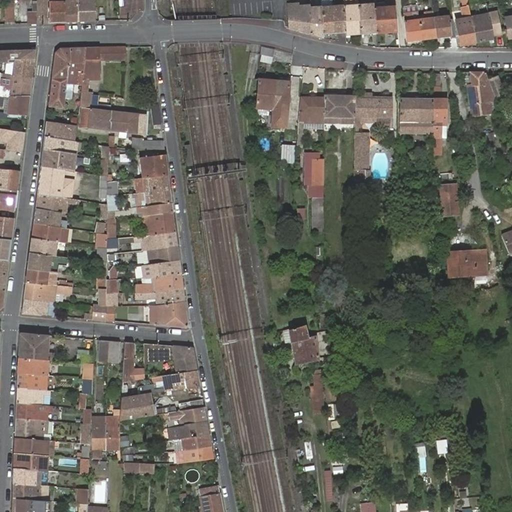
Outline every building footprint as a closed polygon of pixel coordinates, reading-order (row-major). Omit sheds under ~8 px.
[(28,13),(27,24),(37,24),(49,23),(49,0),(37,0),(37,2),(37,13),(32,13),(28,13)] [(49,0),(49,23),(65,23),(64,0),(49,0)] [(64,0),(65,23),(95,22),(95,0),(64,0)] [(119,7),(119,21),(130,21),(138,13),(139,10),(142,10),(142,0),(123,0),(123,7),(119,7)] [(431,0),(433,13),(437,39),(450,37),(448,25),(447,18),(436,19),(436,14),(439,14),(436,0),(431,0)] [(475,43),(470,18),(466,0),(460,0),(463,10),(460,10),(462,20),(455,21),(459,46),(475,43)] [(355,4),(343,5),(345,33),(345,36),(361,34),(358,2),(358,1),(355,2),(355,4)] [(360,1),(358,1),(358,2),(361,34),(376,33),(374,9),(373,3),(361,4),(360,1)] [(334,34),(332,3),(328,3),(329,6),(321,6),(323,35),(334,34)] [(335,3),(332,3),(334,34),(345,33),(343,5),(335,6),(335,3)] [(286,5),(288,29),(301,33),(298,6),(298,4),(286,5)] [(298,6),(301,33),(312,36),(310,7),(309,5),(298,6)] [(15,22),(14,7),(5,6),(5,22),(15,22)] [(310,7),(312,36),(323,39),(323,35),(321,6),(310,7)] [(376,33),(397,32),(394,7),(374,9),(376,33)] [(421,41),(437,39),(433,13),(425,13),(425,20),(419,21),(421,41)] [(404,15),(404,22),(419,21),(419,14),(404,15)] [(489,18),(488,15),(481,16),(470,18),(475,43),(493,41),(489,18)] [(493,41),(501,40),(498,24),(492,25),(491,18),(489,18),(493,41)] [(406,43),(421,41),(419,21),(404,22),(406,43)] [(272,49),(260,47),(260,55),(273,59),(275,50),(272,49)] [(85,48),(71,49),(67,83),(72,83),(82,83),(85,48)] [(124,48),(85,48),(82,83),(79,108),(81,108),(84,109),(90,109),(91,95),(86,95),(87,81),(99,81),(99,61),(124,60),(124,48)] [(71,49),(59,49),(55,54),(48,106),(64,108),(65,104),(67,83),(71,49)] [(14,60),(35,60),(36,50),(6,51),(0,51),(0,63),(2,63),(9,63),(14,63),(14,60)] [(33,79),(35,60),(14,60),(14,63),(9,63),(8,70),(13,70),(12,77),(33,79)] [(488,81),(485,73),(469,73),(471,86),(467,86),(472,116),(489,112),(488,102),(496,101),(495,98),(488,81)] [(423,74),(422,90),(430,90),(430,74),(423,74)] [(30,97),(33,79),(12,77),(11,89),(4,89),(4,86),(0,85),(0,97),(3,98),(3,96),(30,97)] [(496,77),(488,81),(495,98),(504,95),(496,77)] [(274,81),(258,79),(256,109),(272,111),(273,111),(274,81)] [(290,82),(274,81),(273,111),(272,111),(271,127),(286,128),(290,82)] [(99,96),(91,95),(90,109),(84,109),(81,108),(80,117),(79,127),(137,135),(140,116),(111,112),(111,107),(98,105),(99,96)] [(7,115),(27,117),(30,97),(3,96),(3,98),(3,101),(5,101),(3,115),(7,115)] [(355,98),(324,97),(324,98),(324,117),(355,118),(355,99),(355,98)] [(324,98),(300,98),(296,139),(300,139),(301,130),(302,123),(324,123),(324,117),(324,98)] [(392,100),(355,99),(355,118),(355,123),(355,127),(360,127),(360,124),(360,119),(378,119),(378,125),(378,129),(392,129),(392,100)] [(433,127),(432,100),(400,100),(400,133),(405,132),(405,127),(433,127)] [(447,128),(447,100),(433,100),(433,127),(433,134),(433,142),(441,142),(441,141),(441,128),(447,128)] [(488,102),(489,112),(497,112),(496,101),(488,102)] [(78,126),(62,124),(47,122),(45,137),(75,142),(78,126)] [(324,131),(324,123),(302,123),(301,130),(324,131)] [(23,153),(25,134),(0,129),(0,141),(8,143),(7,151),(23,153)] [(365,164),(368,164),(368,134),(355,133),(353,191),(365,191),(365,164)] [(75,148),(76,142),(75,142),(45,137),(43,149),(64,153),(65,147),(70,148),(75,148)] [(164,152),(163,143),(142,142),(142,139),(132,139),(131,149),(155,150),(155,152),(161,151),(161,152),(164,152)] [(441,142),(433,142),(433,158),(441,158),(441,142)] [(294,165),(295,153),(295,146),(281,145),(280,164),(294,165)] [(69,167),(70,153),(64,153),(43,149),(41,167),(70,172),(70,167),(69,167)] [(294,165),(293,185),(312,185),(313,185),(324,186),(324,160),(321,160),(321,154),(295,153),(294,165)] [(142,179),(168,176),(165,156),(140,158),(142,179)] [(70,172),(41,167),(38,194),(65,198),(72,199),(73,194),(76,172),(70,172)] [(0,170),(0,190),(18,192),(20,172),(0,170)] [(137,194),(170,191),(168,176),(142,179),(136,179),(137,194)] [(108,182),(108,196),(116,195),(117,195),(117,181),(108,182)] [(405,198),(434,194),(433,182),(404,185),(405,194),(405,198)] [(312,231),(324,230),(323,192),(324,186),(313,185),(312,185),(312,199),(311,204),(312,231)] [(441,186),(443,215),(458,214),(456,185),(441,186)] [(0,206),(16,208),(18,192),(0,190),(0,206)] [(139,208),(171,204),(170,191),(137,194),(139,208)] [(65,198),(38,194),(36,209),(61,213),(62,213),(63,202),(78,205),(79,200),(72,199),(65,198)] [(108,211),(114,210),(117,210),(116,195),(108,196),(108,204),(108,211)] [(147,216),(172,213),(171,204),(139,208),(133,208),(133,211),(138,211),(138,213),(146,212),(147,216)] [(61,213),(36,209),(34,224),(60,228),(60,225),(59,225),(61,213)] [(152,234),(175,233),(172,213),(147,216),(144,216),(146,235),(152,234)] [(0,217),(0,239),(12,240),(14,219),(0,217)] [(107,240),(116,238),(116,219),(114,219),(107,220),(107,234),(107,240)] [(65,244),(67,228),(66,228),(60,228),(34,224),(32,239),(57,243),(60,243),(65,244)] [(511,231),(502,235),(509,255),(511,254),(511,231)] [(96,248),(107,250),(107,240),(107,234),(100,233),(97,233),(96,248)] [(153,249),(177,247),(175,233),(152,234),(146,235),(139,236),(140,241),(152,239),(153,249)] [(107,252),(109,252),(116,252),(116,238),(107,240),(107,250),(107,252)] [(0,259),(9,261),(12,240),(0,239),(0,259)] [(57,243),(32,239),(30,254),(55,257),(57,243)] [(140,241),(140,250),(142,250),(148,249),(153,249),(152,239),(140,241)] [(148,249),(149,263),(179,261),(177,247),(153,249),(148,249)] [(107,253),(107,252),(107,250),(96,248),(95,262),(99,263),(106,264),(107,253)] [(448,278),(485,276),(483,250),(447,252),(448,278)] [(53,272),(57,272),(59,258),(58,258),(55,257),(30,254),(28,270),(53,272)] [(0,275),(7,276),(9,261),(0,259),(0,275)] [(149,263),(150,277),(181,275),(179,261),(149,263)] [(52,282),(53,272),(28,270),(27,283),(65,287),(66,283),(52,282)] [(135,285),(135,293),(142,293),(183,289),(181,275),(150,277),(151,283),(135,285)] [(100,289),(106,290),(106,277),(102,277),(102,279),(98,279),(97,289),(100,289)] [(68,294),(69,287),(65,287),(27,283),(25,300),(48,302),(54,302),(55,302),(56,293),(68,294)] [(155,299),(156,306),(184,302),(183,289),(142,293),(135,293),(135,301),(155,299)] [(48,302),(25,300),(23,314),(47,316),(48,302)] [(156,306),(156,326),(185,328),(187,326),(184,302),(156,306)] [(92,320),(105,321),(105,307),(105,306),(99,306),(93,305),(93,307),(93,310),(93,312),(92,315),(92,320)] [(307,334),(306,325),(288,330),(290,343),(292,342),(295,364),(318,360),(315,338),(308,339),(307,334)] [(20,333),(19,358),(47,361),(52,361),(53,351),(48,350),(49,336),(45,335),(20,333)] [(109,341),(100,340),(99,363),(108,363),(108,362),(109,341)] [(119,342),(109,341),(108,362),(118,363),(119,342)] [(133,343),(125,342),(122,383),(144,379),(143,375),(134,377),(133,343)] [(143,344),(143,363),(174,359),(177,374),(196,371),(192,348),(143,344)] [(78,363),(94,364),(94,357),(79,356),(78,363)] [(19,358),(18,374),(47,376),(47,361),(19,358)] [(316,410),(326,409),(322,370),(314,371),(316,410)] [(171,375),(163,377),(165,391),(199,386),(196,371),(177,374),(171,375)] [(18,374),(18,388),(46,391),(47,380),(53,381),(53,377),(47,376),(18,374)] [(335,375),(325,376),(327,400),(337,399),(335,375)] [(18,388),(17,403),(43,406),(44,395),(48,395),(49,391),(46,391),(18,388)] [(81,409),(85,409),(86,394),(81,394),(80,406),(76,405),(76,408),(81,409)] [(121,398),(120,417),(120,419),(120,420),(161,414),(171,412),(170,407),(153,410),(150,394),(121,398)] [(203,408),(202,400),(178,404),(179,411),(203,408)] [(17,403),(16,419),(41,421),(43,421),(43,406),(17,403)] [(327,405),(329,420),(342,417),(340,403),(327,405)] [(184,425),(206,422),(203,408),(179,411),(171,412),(161,414),(164,424),(168,423),(169,428),(184,425)] [(101,449),(106,449),(106,417),(92,417),(92,459),(101,459),(101,449)] [(106,417),(106,449),(120,449),(121,449),(120,420),(120,419),(120,417),(106,417)] [(16,419),(16,439),(43,441),(43,434),(40,433),(41,421),(16,419)] [(128,422),(120,423),(121,435),(122,435),(130,433),(128,422)] [(171,441),(175,440),(208,435),(206,422),(184,425),(186,433),(170,436),(171,441)] [(176,454),(178,463),(213,459),(208,435),(175,440),(175,446),(177,451),(180,451),(180,453),(176,454)] [(48,456),(52,457),(53,442),(43,441),(16,439),(15,454),(48,456)] [(437,440),(438,453),(448,452),(447,439),(437,440)] [(426,455),(425,443),(415,444),(415,450),(415,457),(426,455)] [(14,469),(47,471),(48,456),(15,454),(14,469)] [(122,472),(138,473),(139,463),(122,462),(122,472)] [(139,463),(138,473),(154,473),(154,464),(139,463)] [(58,479),(58,472),(47,471),(14,469),(14,484),(47,487),(48,477),(58,479)] [(46,501),(47,487),(14,484),(13,498),(46,501)] [(222,511),(218,487),(198,490),(201,506),(198,507),(199,511),(222,511)] [(80,504),(87,505),(88,490),(80,490),(80,504)] [(12,511),(51,511),(52,502),(46,501),(13,498),(12,511)] [(375,511),(374,501),(360,503),(360,511),(375,511)]
